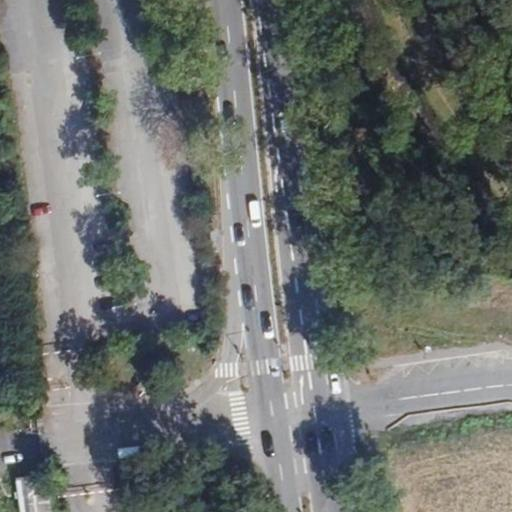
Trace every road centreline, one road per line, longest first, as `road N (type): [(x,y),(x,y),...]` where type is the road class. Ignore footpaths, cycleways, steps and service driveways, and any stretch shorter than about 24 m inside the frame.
road 1 (primary): [(319,407),(268,0)]
road 2 (unclassified): [(240,177),(227,364),(167,425)]
road 3 (track): [(409,0),(511,227)]
road 4 (primary): [(240,177),(271,414)]
road 5 (primary): [(511,385),(319,407)]
road 6 (primary): [(216,0),(240,177)]
